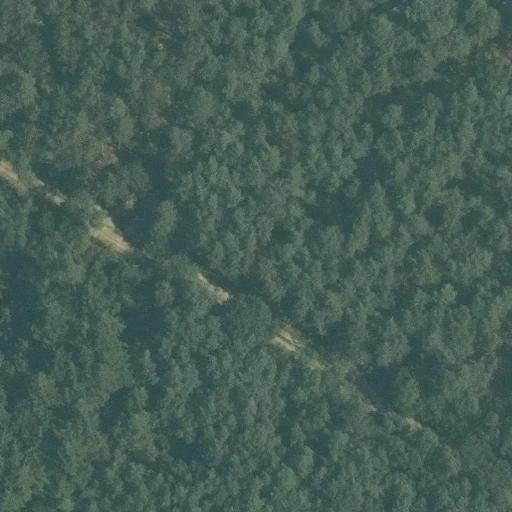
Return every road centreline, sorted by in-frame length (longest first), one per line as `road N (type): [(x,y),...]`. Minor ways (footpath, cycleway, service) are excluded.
road 1 (track): [(511,481),(0,143)]
road 2 (track): [(118,216),(399,0)]
